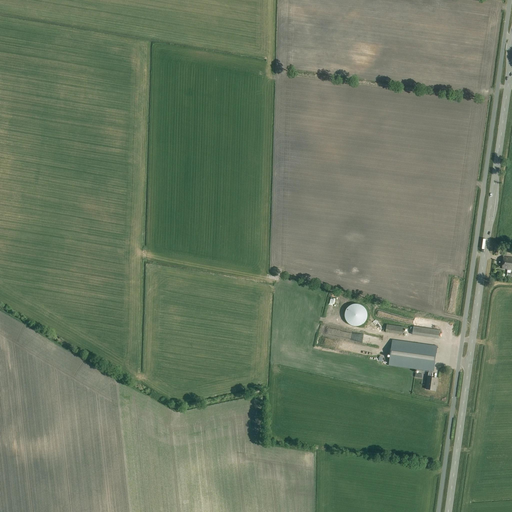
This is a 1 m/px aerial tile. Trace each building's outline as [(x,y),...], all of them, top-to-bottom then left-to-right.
[(511,270),(511,257),(504,257),(502,268),(508,269),(507,273),(507,276),(511,276),(511,278),(511,273),(511,270)] [(358,304),(356,304),(354,304),(352,305),(350,305),(349,307),(347,308),(346,310),(346,311),(345,313),(345,315),(345,317),(346,319),(346,321),(347,322),(349,324),(350,325),(352,326),(354,326),(356,326),(358,326),(360,326),(362,325),(363,324),(365,322),(366,321),(366,319),(367,317),(367,315),(367,313),(366,311),(366,310),(365,308),(363,307),(362,305),(360,305),(358,304)] [(390,325),(390,333),(409,333),(409,325),(390,325)] [(439,339),(440,330),(414,327),(412,335),(439,339)] [(344,348),(345,341),(334,339),(333,340),(332,340),(331,346),(344,348)] [(432,378),(433,373),(433,372),(434,372),(437,346),(392,340),(389,366),(429,371),(428,377),(426,389),(435,391),(437,378),(432,378)]
